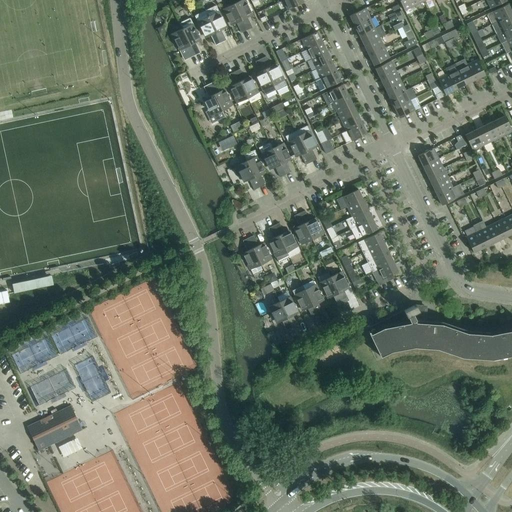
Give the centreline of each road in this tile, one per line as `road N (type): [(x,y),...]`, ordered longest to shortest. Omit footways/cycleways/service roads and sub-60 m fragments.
road 1 (unclassified): [(281,501),(227,421),(205,269),(127,100),(114,0)]
road 2 (secondary): [(470,498),(418,465),(370,458),(334,466),(281,501)]
road 3 (residential): [(226,230),(393,148)]
road 4 (residential): [(288,346),(451,267)]
road 5 (residential): [(393,148),(325,7)]
road 6 (secondary): [(301,511),(334,495),(376,489),(439,511)]
road 7 (residential): [(198,69),(325,7)]
road 8 (residential): [(451,267),(393,148)]
road 9 (residential): [(393,148),(511,91)]
